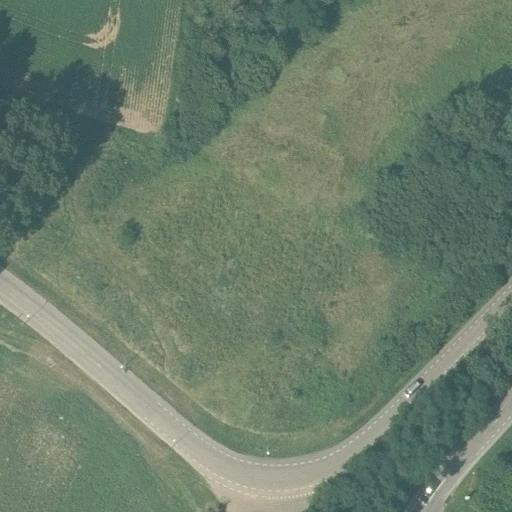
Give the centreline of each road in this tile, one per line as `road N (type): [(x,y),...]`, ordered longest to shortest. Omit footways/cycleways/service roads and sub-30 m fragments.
road 1 (tertiary): [(0,288),(238,475),(269,480),(318,473),(368,441),(511,295)]
road 2 (tertiary): [(423,511),(511,403)]
